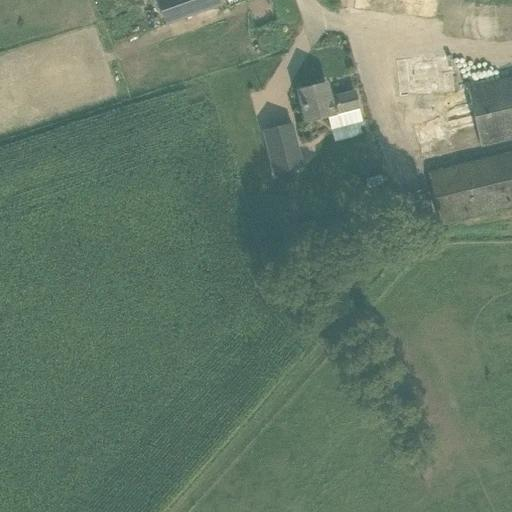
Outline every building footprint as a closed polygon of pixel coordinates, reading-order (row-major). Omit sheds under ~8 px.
[(219,0),(157,0),(167,24),(221,5),(219,0)] [(433,18),(434,14),(435,0),(353,0),(353,9),(433,18)] [(503,40),(503,33),(505,18),(458,14),(456,36),(503,40)] [(449,54),(415,58),(395,59),(398,97),(452,91),(449,54)] [(511,78),(436,96),(442,116),(409,127),(415,145),(447,135),(446,131),(475,124),(481,148),(511,140),(511,78)] [(299,91),(304,110),(307,121),(328,116),(331,131),(362,122),(354,93),(329,99),(326,84),(299,91)] [(264,131),(269,151),(267,151),(274,175),(304,168),(298,143),(296,144),(291,124),(264,131)] [(511,204),(511,153),(428,172),(439,221),(511,204)]
